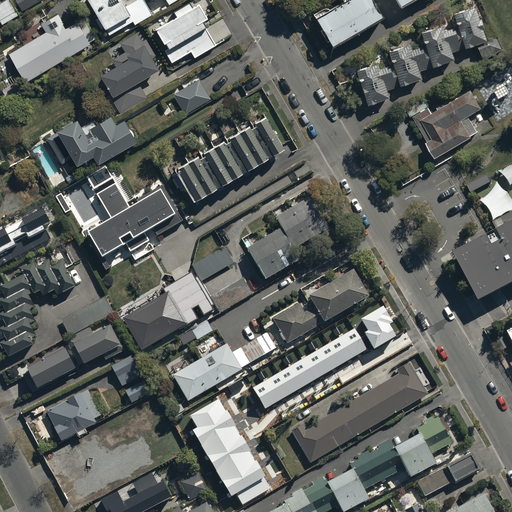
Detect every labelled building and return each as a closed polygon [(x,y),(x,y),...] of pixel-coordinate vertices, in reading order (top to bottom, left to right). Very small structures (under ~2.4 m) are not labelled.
[(0,21),(2,25),(18,15),(9,0),(3,0),(0,2),(0,21)] [(15,0),(22,11),(40,0),(15,0)] [(88,0),(109,35),(133,21),(135,24),(152,14),(143,0),(134,0),(125,5),(121,0),(88,0)] [(371,0),(350,0),(316,20),(322,29),(320,31),(326,42),(328,41),(332,47),(382,17),(371,0)] [(175,16),(156,27),(168,48),(164,50),(171,62),(191,51),(195,57),(217,45),(202,19),(207,16),(199,3),(192,7),(189,3),(173,12),(175,16)] [(481,28),(483,27),(479,17),(478,17),(474,6),(453,12),(456,25),(444,29),(442,24),(420,31),(425,44),(411,48),(409,43),(388,49),(392,63),(379,67),(377,61),(355,68),(367,105),(389,96),(387,89),(421,77),(419,71),(454,59),(452,52),(476,43),(482,59),(502,50),(494,33),(485,36),(481,28)] [(46,31),(9,53),(26,82),(90,44),(89,42),(95,38),(87,24),(81,27),(77,21),(66,28),(58,13),(41,23),(46,31)] [(113,95),(110,96),(120,113),(147,97),(138,80),(158,68),(151,57),(156,54),(146,38),(142,40),(137,31),(119,42),(125,51),(112,59),(115,65),(100,74),(113,95)] [(198,79),(172,93),(183,113),(209,98),(198,79)] [(431,112),(428,107),(413,116),(427,140),(426,141),(435,156),(470,137),(471,139),(475,137),(473,134),(477,132),(468,115),(481,107),(472,90),(431,112)] [(57,131),(46,137),(61,162),(72,156),(76,163),(92,155),(97,163),(104,159),(110,169),(120,163),(114,153),(136,141),(124,118),(115,123),(110,114),(88,126),(93,134),(87,137),(76,118),(56,129),(57,131)] [(177,166),(179,169),(172,174),(174,177),(172,178),(177,187),(178,186),(180,189),(186,186),(193,198),(283,146),(265,115),(254,121),(256,124),(251,127),(249,123),(229,135),(231,139),(225,142),(223,139),(204,150),(205,153),(199,156),(198,153),(177,166)] [(486,173),(466,184),(470,192),(490,181),(486,173)] [(115,183),(97,194),(112,218),(89,232),(102,254),(125,240),(136,258),(152,248),(143,233),(162,221),(166,228),(181,219),(160,185),(135,200),(133,197),(126,201),(115,183)] [(280,228),(247,247),(266,279),(301,258),(294,247),(327,227),(309,197),(274,217),(280,228)] [(0,229),(0,265),(29,250),(21,235),(26,232),(28,237),(44,228),(42,225),(49,221),(42,208),(22,219),(23,220),(6,230),(4,227),(0,229)] [(511,211),(492,222),(496,230),(453,252),(480,303),(511,286),(511,211)] [(223,245),(191,263),(198,276),(200,280),(232,261),(223,245)] [(160,253),(144,263),(153,278),(169,268),(160,253)] [(8,356),(33,343),(30,338),(36,334),(30,323),(35,320),(29,309),(35,306),(29,295),(40,290),(43,295),(54,289),(57,295),(75,285),(64,264),(66,263),(63,258),(57,261),(58,263),(50,267),(46,262),(36,267),(33,262),(25,267),(24,264),(18,267),(22,275),(2,286),(1,284),(0,284),(0,291),(1,291),(4,296),(0,298),(0,305),(0,306),(2,305),(5,310),(0,312),(0,318),(1,320),(3,319),(6,325),(0,327),(0,332),(1,335),(3,333),(6,339),(0,342),(0,345),(2,349),(4,348),(8,356)] [(273,318),(280,331),(279,334),(282,340),(285,340),(287,344),(368,296),(351,269),(308,295),(314,306),(304,312),(299,303),(273,318)] [(164,291),(120,316),(140,351),(198,319),(192,308),(196,306),(201,315),(215,307),(200,280),(198,276),(194,278),(191,272),(162,288),(164,291)] [(105,297),(61,319),(69,335),(113,313),(105,297)] [(368,330),(365,332),(374,349),(396,336),(390,325),(394,322),(384,305),(362,318),(368,330)] [(208,320),(191,331),(197,340),(214,330),(208,320)] [(89,327),(65,339),(79,366),(102,354),(105,360),(126,349),(120,337),(117,339),(110,324),(92,333),(89,327)] [(253,388),(266,408),(367,349),(355,328),(253,388)] [(172,375),(187,401),(242,369),(241,368),(275,348),(266,332),(231,352),(226,344),(219,348),(216,343),(209,347),(212,352),(172,375)] [(28,371),(23,374),(32,393),(76,368),(63,346),(26,367),(28,371)] [(295,347),(281,354),(285,362),(299,355),(295,347)] [(131,355),(111,366),(122,386),(142,375),(131,355)] [(303,424),(291,431),(309,462),(427,394),(409,363),(396,370),(399,374),(306,428),(303,424)] [(144,380),(126,391),(131,402),(151,392),(144,380)] [(81,393),(46,411),(61,441),(96,423),(81,393)] [(198,427),(193,430),(232,496),(236,493),(243,504),(270,488),(264,477),(266,476),(257,460),(255,461),(249,452),(251,451),(242,435),(240,436),(235,426),(236,425),(227,410),(225,411),(219,399),(191,415),(198,427)] [(324,511),(338,505),(342,511),(369,498),(364,489),(380,480),(382,482),(386,480),(385,478),(405,468),(409,476),(436,462),(431,453),(447,444),(448,447),(453,445),(436,413),(423,420),(425,424),(417,428),(419,433),(393,447),(389,439),(377,445),(379,448),(369,453),(368,450),(357,456),(359,459),(350,463),(352,467),(325,482),(322,477),(291,493),(293,495),(283,500),(285,503),(267,511),(324,511)] [(89,462),(62,476),(76,504),(156,461),(142,435),(125,444),(128,448),(108,458),(96,435),(89,439),(87,436),(85,437),(86,440),(79,444),(81,448),(79,449),(84,457),(85,456),(89,462)] [(471,449),(445,462),(454,481),(480,468),(471,449)] [(452,480),(444,465),(416,480),(424,495),(452,480)] [(208,490),(198,472),(180,482),(190,500),(208,490)] [(133,496),(127,485),(93,505),(97,511),(148,511),(170,500),(160,481),(133,496)] [(492,511),(483,493),(445,511),(492,511)] [(211,511),(207,502),(188,511),(180,511),(178,507),(168,511),(211,511)] [(421,511),(417,503),(400,511),(421,511)]
